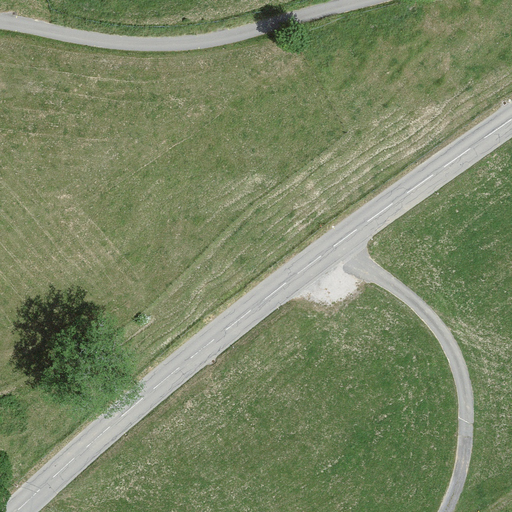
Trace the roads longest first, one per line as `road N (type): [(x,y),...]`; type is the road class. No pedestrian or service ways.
road 1 (tertiary): [(16,511),(301,270),(511,120)]
road 2 (residential): [(0,19),(119,42),(194,42),(360,0)]
